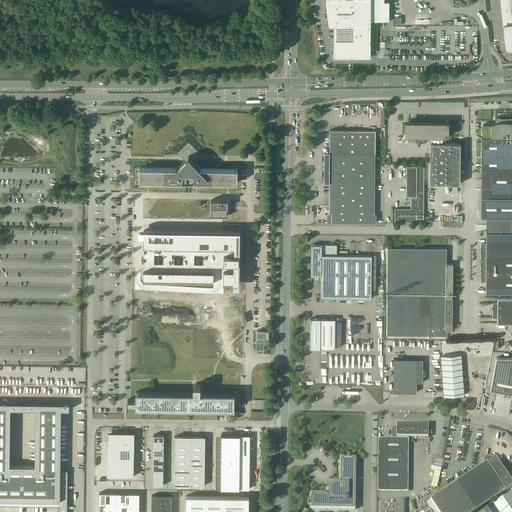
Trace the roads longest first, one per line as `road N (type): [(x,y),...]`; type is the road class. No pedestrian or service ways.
road 1 (primary): [(287,82),(0,84)]
road 2 (primary): [(0,96),(287,95)]
road 3 (unclassified): [(88,511),(93,423),(283,424)]
road 4 (primary): [(295,94),(490,87)]
road 5 (primary): [(489,75),(295,82)]
road 6 (unclassified): [(467,230),(286,230)]
road 7 (unclassified): [(284,407),(286,230)]
road 8 (unknown): [(386,408),(387,356),(418,350),(426,360),(419,409)]
road 9 (unclassified): [(511,429),(442,410),(368,408)]
road 10 (unknown): [(374,34),(372,61),(329,61),(316,0)]
